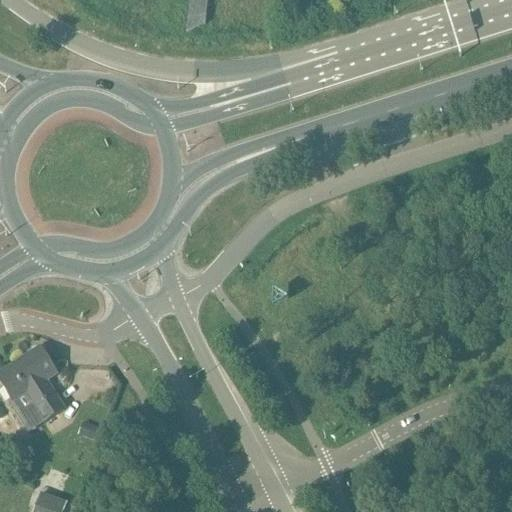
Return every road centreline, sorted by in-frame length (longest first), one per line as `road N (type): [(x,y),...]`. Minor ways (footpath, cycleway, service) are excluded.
road 1 (unclassified): [(177,300),(208,282),(272,216),(337,179),(511,126)]
road 2 (primary): [(295,82),(133,66),(66,39),(6,0)]
road 3 (primary): [(258,154),(511,75)]
road 4 (primary): [(511,15),(295,82)]
road 5 (unclassified): [(275,493),(177,300)]
road 6 (unclassified): [(139,320),(238,511)]
road 7 (unclassified): [(325,468),(428,412),(511,388)]
road 8 (primary): [(162,129),(74,98),(41,110),(15,143)]
road 9 (unclassified): [(0,325),(104,338),(139,320)]
road 10 (primary): [(158,249),(192,200),(258,154)]
road 11 (primary): [(35,248),(108,251),(152,227)]
